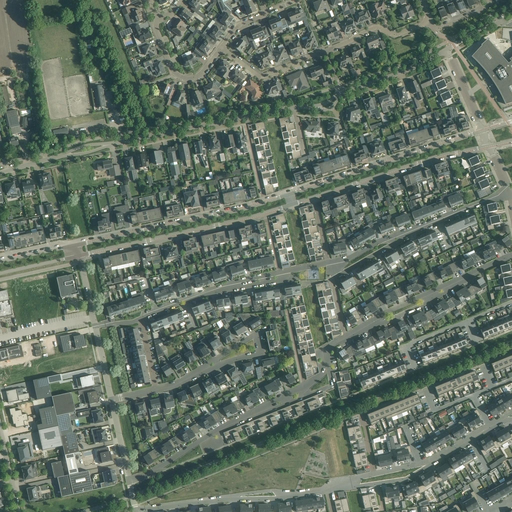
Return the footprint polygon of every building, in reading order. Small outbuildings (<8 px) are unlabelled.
[(192,0),(191,0),(189,4),(192,7),(191,9),(195,12),(198,11),(201,7),(199,5),(192,0)] [(218,0),(220,3),(219,3),(222,11),(223,10),(226,12),(228,10),(228,9),(227,7),(226,7),(225,5),(224,4),(222,0),(218,0)] [(340,6),(343,13),(349,10),(347,4),(343,6),(342,3),(340,0),(330,0),(333,6),(338,4),(338,5),(339,5),(339,6),(340,6)] [(447,5),(449,10),(450,15),(456,13),(454,8),(458,6),(456,2),(455,0),(452,0),(451,1),(452,3),(450,4),(447,5)] [(458,6),(460,11),(465,9),(463,4),(467,3),(466,0),(459,0),(456,2),(458,6)] [(330,10),(326,1),(323,3),(322,1),(320,2),(318,2),(313,4),(314,7),(315,10),(316,10),(317,12),(324,9),(325,12),(327,12),(330,10)] [(254,7),(252,2),(244,5),(246,10),(254,7)] [(371,10),(375,19),(382,16),(380,11),(386,9),(383,3),(378,5),(377,4),(374,5),(374,4),(368,6),(370,10),(371,10)] [(447,5),(446,3),(442,5),(442,7),(437,9),(441,19),(447,16),(445,12),(449,10),(447,5)] [(124,9),(122,10),(124,15),(128,14),(130,17),(133,24),(135,23),(136,26),(138,25),(141,24),(139,21),(143,19),(141,13),(140,14),(138,11),(132,13),(129,7),(124,9)] [(254,7),(246,10),(248,16),(256,12),(254,7)] [(413,13),(412,9),(407,7),(403,8),(401,13),(402,17),(407,19),(411,18),(413,13)] [(183,12),(180,16),(184,19),(188,22),(190,19),(192,20),(195,17),(185,9),(184,10),(182,11),(183,12)] [(226,13),(223,17),(230,23),(233,18),(230,15),(232,13),(229,10),(228,9),(228,10),(226,12),(226,13)] [(298,10),(293,12),(297,23),(303,21),(305,27),(306,27),(309,26),(304,13),(300,15),(298,10)] [(354,13),(351,14),(353,20),(356,19),(358,23),(362,21),(362,22),(364,22),(368,20),(365,11),(356,14),(355,15),(354,13)] [(195,12),(194,12),(195,12),(198,15),(196,18),(195,17),(201,22),(204,19),(198,15),(195,12)] [(295,24),(297,23),(293,12),(287,14),(289,19),(285,21),(288,27),(295,24)] [(230,23),(223,17),(220,15),(217,20),(215,18),(214,21),(215,22),(221,27),(223,24),(227,27),(230,23)] [(288,27),(285,21),(284,19),(280,21),(279,18),(274,20),(277,28),(279,27),(280,29),(282,30),(288,27)] [(352,19),(350,18),(348,19),(347,21),(347,22),(340,25),(342,28),(342,29),(343,29),(345,33),(352,30),(352,29),(355,28),(353,21),(352,19)] [(183,23),(179,20),(175,25),(174,26),(175,27),(172,31),(179,36),(181,33),(182,34),(186,30),(182,26),(184,24),(183,23)] [(278,30),(277,28),(274,20),(268,22),(270,27),(266,29),(269,36),(273,35),(272,33),(278,30)] [(215,22),(210,29),(213,31),(220,36),(223,32),(219,29),(221,27),(215,22)] [(329,29),(325,31),(329,40),(335,38),(336,38),(338,37),(339,37),(338,37),(338,36),(336,32),(340,30),(339,29),(338,26),(336,22),(330,25),(332,28),(329,29)] [(138,25),(136,26),(122,31),(124,37),(134,33),(136,38),(138,37),(140,41),(146,39),(150,37),(147,30),(141,33),(138,25)] [(255,28),(259,38),(264,36),(265,39),(269,37),(269,36),(266,29),(265,27),(261,29),(260,26),(255,28)] [(307,37),(302,39),(304,45),(306,49),(312,47),(312,48),(318,46),(312,32),(309,26),(306,27),(308,34),(306,35),(307,37)] [(204,33),(203,34),(205,36),(207,37),(211,40),(213,38),(216,41),(220,36),(213,31),(210,29),(208,27),(204,33)] [(250,31),(254,40),(259,38),(255,28),(250,31)] [(211,51),(214,46),(209,42),(211,40),(207,37),(205,36),(200,42),(211,51)] [(249,44),(246,36),(242,37),(243,38),(240,40),(240,39),(234,48),(242,54),(242,53),(240,52),(243,48),(245,45),(247,46),(249,44)] [(379,45),(375,36),(368,39),(366,42),(369,49),(379,45)] [(472,56),(473,58),(475,59),(476,61),(477,62),(478,63),(479,64),(481,66),(482,67),(485,70),(486,72),(489,75),(492,79),(495,84),(497,88),(499,92),(501,96),(503,99),(504,101),(506,105),(511,102),(511,56),(509,60),(511,62),(508,64),(501,56),(502,56),(487,39),(481,45),(481,46),(472,56)] [(147,46),(146,42),(141,44),(136,46),(140,54),(144,52),(145,55),(149,54),(150,57),(158,55),(154,47),(152,48),(151,46),(150,47),(150,45),(147,46)] [(207,55),(211,51),(200,42),(195,49),(195,50),(201,54),(202,51),(207,55)] [(302,51),(298,42),(292,44),(293,46),(289,47),(290,52),(292,56),(299,53),(299,52),(302,51)] [(358,47),(355,48),(350,50),(353,58),(357,57),(358,59),(360,58),(361,59),(366,57),(362,49),(359,50),(358,47)] [(272,51),(269,52),(270,55),(272,59),(273,60),(275,59),(277,63),(283,60),(283,59),(288,58),(286,53),(284,48),(279,50),(279,49),(274,51),(272,52),(272,51)] [(185,54),(182,56),(183,58),(182,58),(184,63),(184,64),(184,66),(185,66),(186,67),(192,64),(192,65),(195,64),(193,59),(196,55),(200,58),(202,55),(201,54),(195,50),(190,56),(186,58),(185,54)] [(272,59),(269,52),(256,58),(259,66),(260,65),(260,66),(261,68),(265,66),(265,68),(270,66),(268,61),(272,59)] [(346,60),(345,56),(342,57),(336,59),(340,69),(346,66),(348,69),(354,67),(350,58),(346,60)] [(143,64),(145,68),(150,66),(151,70),(153,72),(155,71),(157,76),(165,73),(164,70),(161,63),(160,62),(153,65),(151,61),(153,60),(152,60),(143,64)] [(224,61),(218,69),(222,72),(223,73),(221,75),(226,79),(231,72),(228,70),(230,67),(228,65),(228,64),(224,61)] [(324,74),(320,66),(313,69),(313,68),(309,70),(312,79),(320,75),(322,80),(325,79),(323,74),(324,74)] [(431,85),(434,84),(437,83),(435,79),(440,76),(439,74),(442,72),(440,68),(430,72),(429,73),(432,80),(429,81),(431,85)] [(239,72),(236,70),(230,78),(239,85),(244,77),(239,73),(239,72)] [(308,87),(302,73),(297,76),(298,77),(296,78),(295,76),(294,76),(294,75),(293,75),(287,78),(291,87),(296,84),(299,91),(308,87)] [(434,84),(431,85),(434,93),(436,97),(439,96),(442,94),(440,90),(445,88),(444,85),(447,84),(445,79),(437,83),(434,84)] [(258,87),(250,80),(245,87),(251,92),(253,96),(252,96),(252,97),(251,97),(251,98),(251,99),(252,100),(252,101),(253,101),(254,101),(255,101),(256,100),(257,99),(257,98),(257,97),(262,95),(258,87)] [(416,85),(415,81),(408,83),(411,92),(412,91),(413,94),(416,93),(419,101),(423,99),(417,84),(416,85)] [(281,90),(278,82),(272,84),(272,82),(264,85),(268,95),(273,93),(273,94),(274,95),(275,95),(276,95),(277,94),(277,93),(277,92),(281,90)] [(210,85),(203,88),(208,100),(212,98),(211,95),(214,94),(220,101),(225,96),(213,83),(210,86),(210,85)] [(5,100),(11,98),(8,85),(1,87),(5,100)] [(170,103),(172,99),(175,91),(172,90),(173,87),(167,85),(166,88),(163,87),(162,90),(161,90),(161,91),(160,94),(163,96),(164,94),(167,95),(167,96),(168,95),(169,96),(168,98),(169,98),(168,102),(170,103)] [(93,89),(91,89),(93,106),(96,105),(96,108),(105,106),(104,98),(104,95),(103,95),(102,86),(93,88),(93,89)] [(405,103),(412,101),(411,100),(408,92),(405,93),(403,88),(402,88),(398,89),(398,90),(397,90),(400,101),(403,99),(405,103)] [(185,94),(178,91),(176,98),(175,97),(173,101),(183,106),(184,113),(185,119),(190,118),(190,116),(190,113),(189,105),(184,105),(185,103),(182,103),(183,101),(183,100),(185,94)] [(191,94),(192,99),(191,99),(194,106),(199,105),(199,107),(207,104),(204,96),(200,97),(198,91),(195,92),(194,91),(191,92),(191,94)] [(442,94),(439,96),(442,103),(439,104),(441,108),(447,106),(452,104),(450,99),(449,97),(450,96),(452,95),(450,91),(442,94)] [(394,107),(390,95),(378,98),(379,100),(378,100),(379,104),(380,103),(383,114),(388,112),(386,107),(389,106),(390,108),(394,107)] [(372,104),(371,99),(363,101),(364,104),(364,105),(365,105),(367,112),(371,110),(372,115),(375,114),(377,118),(380,117),(376,102),(372,104)] [(360,114),(358,106),(347,110),(346,121),(353,122),(354,116),(360,114)] [(6,114),(5,114),(7,126),(9,126),(9,128),(11,128),(13,138),(9,139),(10,146),(18,144),(17,138),(16,134),(21,133),(16,110),(6,112),(6,114)] [(457,111),(453,112),(455,118),(457,124),(458,125),(459,125),(460,125),(461,125),(462,130),(469,128),(468,127),(467,122),(466,123),(466,122),(469,121),(467,115),(465,116),(464,115),(459,117),(458,115),(457,111)] [(287,117),(279,119),(279,120),(280,123),(280,126),(286,125),(287,132),(282,133),(295,130),(294,123),(293,123),(294,123),(289,124),(287,117)] [(451,118),(446,120),(446,121),(450,134),(450,132),(456,130),(454,125),(453,125),(452,121),(451,118)] [(444,136),(450,134),(446,121),(440,123),(441,127),(442,126),(443,130),(443,131),(444,136)] [(255,124),(257,131),(252,132),(253,139),(267,136),(261,137),(260,130),(265,129),(264,122),(255,124)] [(319,123),(305,122),(304,131),(311,131),(311,133),(315,133),(315,131),(319,131),(319,123)] [(338,140),(344,139),(346,138),(344,130),(339,132),(338,132),(338,124),(337,124),(337,123),(333,122),(333,124),(331,123),(331,124),(328,124),(328,130),(330,130),(330,135),(333,136),(334,136),(333,139),(338,140)] [(370,126),(372,131),(383,127),(382,122),(370,126)] [(435,125),(430,127),(433,137),(439,135),(435,125)] [(427,140),(433,139),(433,137),(431,132),(429,127),(430,128),(424,130),(426,135),(427,140)] [(68,134),(67,128),(53,131),(54,137),(68,134)] [(295,130),(282,133),(283,137),(283,140),(289,139),(290,145),(285,147),(298,144),(297,137),(292,138),(290,131),(295,130)] [(422,142),(427,140),(426,135),(424,130),(418,132),(420,137),(422,142)] [(400,136),(395,138),(399,150),(406,148),(404,143),(403,144),(402,140),(406,139),(403,131),(399,133),(400,136)] [(413,134),(416,144),(422,142),(420,137),(418,132),(413,134)] [(241,134),(239,134),(239,133),(237,134),(237,135),(236,135),(237,139),(237,140),(238,145),(239,149),(243,149),(244,154),(249,153),(245,137),(242,138),(241,134)] [(410,146),(416,144),(413,134),(407,136),(409,141),(408,141),(410,146)] [(230,136),(230,135),(226,136),(226,137),(224,137),(227,149),(232,148),(233,154),(237,153),(236,147),(234,147),(232,136),(230,136)] [(363,137),(366,145),(370,144),(370,145),(373,154),(377,153),(377,154),(380,152),(384,151),(381,142),(374,144),(371,135),(364,137),(363,136),(363,137)] [(208,146),(209,151),(211,150),(215,150),(216,152),(220,151),(219,147),(220,147),(218,142),(216,142),(215,137),(214,137),(213,136),(210,137),(210,138),(208,138),(210,146),(208,146)] [(267,136),(253,139),(254,139),(258,138),(260,144),(255,146),(255,145),(255,146),(256,153),(270,150),(270,149),(264,151),(263,144),(269,143),(268,140),(267,137),(267,136)] [(394,152),(399,150),(395,138),(390,140),(391,143),(388,144),(390,151),(393,150),(394,152)] [(202,149),(202,142),(196,143),(194,143),(196,155),(200,155),(205,168),(208,167),(204,149),(202,149)] [(187,149),(186,144),(183,145),(178,146),(179,152),(180,155),(182,161),(186,160),(187,163),(190,163),(190,167),(190,161),(190,155),(189,150),(189,149),(187,149)] [(298,144),(285,147),(286,151),(286,154),(292,153),(293,159),(301,158),(300,150),(295,152),(293,145),(298,144)] [(177,162),(174,147),(167,149),(170,163),(171,163),(172,166),(170,166),(172,176),(180,175),(178,165),(177,165),(177,162)] [(270,150),(256,153),(257,153),(262,152),(263,158),(258,159),(259,166),(273,163),(267,164),(266,158),(272,157),(271,154),(270,150)] [(344,167),(344,168),(351,165),(349,159),(348,159),(347,155),(345,150),(343,151),(344,153),(340,154),(341,157),(343,162),(344,167)] [(356,165),(362,163),(358,150),(351,152),(353,156),(353,155),(355,159),(354,160),(356,165)] [(358,150),(362,163),(361,161),(367,159),(365,154),(363,150),(358,152),(358,150)] [(154,152),(154,154),(150,154),(152,164),(156,163),(156,165),(163,164),(160,151),(154,152)] [(144,154),(136,156),(138,164),(137,164),(138,169),(149,167),(148,162),(145,162),(144,154)] [(467,169),(469,173),(475,170),(473,166),(478,164),(477,161),(481,160),(479,155),(468,160),(467,160),(470,168),(467,169)] [(335,159),(339,169),(344,168),(344,167),(343,162),(341,157),(335,159)] [(125,159),(126,166),(125,167),(126,172),(127,172),(132,171),(134,181),(138,180),(136,169),(134,170),(132,158),(125,159)] [(330,161),(333,171),(339,169),(335,159),(330,161)] [(321,174),(322,175),(327,173),(324,163),(323,160),(317,162),(318,164),(321,174)] [(112,167),(111,161),(103,163),(97,164),(98,171),(105,170),(104,169),(109,168),(112,177),(120,175),(119,165),(114,166),(114,167),(112,167)] [(324,163),(327,173),(333,171),(330,161),(324,163)] [(446,162),(440,164),(444,176),(450,174),(449,171),(448,172),(447,168),(448,167),(446,162)] [(273,163),(259,166),(260,167),(260,166),(265,165),(266,172),(261,173),(262,180),(276,177),(270,178),(269,172),(275,170),(274,167),(273,163)] [(315,176),(321,174),(318,164),(312,166),(315,176)] [(438,178),(444,176),(440,164),(434,166),(436,171),(437,171),(438,175),(437,176),(438,178)] [(301,169),(305,181),(311,179),(309,174),(307,170),(308,170),(307,167),(301,169)] [(475,170),(469,173),(472,172),(475,179),(473,180),(474,184),(477,183),(480,182),(478,178),(483,176),(482,173),(486,172),(484,167),(475,170)] [(299,183),(305,181),(301,169),(296,171),(295,170),(292,171),(293,175),(296,182),(299,181),(299,183)] [(422,182),(427,181),(423,170),(418,172),(420,177),(422,182)] [(427,181),(428,184),(433,182),(429,170),(424,171),(424,170),(423,170),(427,181)] [(415,179),(417,184),(422,182),(420,177),(418,172),(413,174),(415,179)] [(39,176),(42,187),(52,185),(49,173),(45,174),(44,174),(42,174),(42,175),(39,176)] [(413,174),(408,175),(408,176),(409,179),(410,183),(411,186),(417,184),(415,179),(413,174)] [(404,182),(406,188),(411,186),(410,183),(409,179),(408,176),(408,175),(402,177),(404,182)] [(276,177),(262,180),(263,180),(268,179),(269,186),(264,187),(266,196),(274,193),(272,185),(278,184),(277,181),(276,177)] [(391,180),(390,180),(395,193),(401,191),(405,189),(403,184),(398,186),(397,184),(398,183),(397,178),(391,180)] [(489,178),(480,182),(477,183),(480,189),(476,191),(479,199),(487,195),(484,189),(488,187),(487,184),(491,183),(489,178)] [(28,181),(28,182),(22,183),(24,192),(28,191),(28,192),(32,192),(32,190),(35,190),(33,180),(28,181)] [(388,195),(395,193),(390,180),(384,182),(386,187),(387,187),(388,191),(387,191),(388,195)] [(5,185),(7,197),(16,195),(17,198),(21,197),(19,188),(16,189),(14,183),(5,185)] [(200,190),(199,187),(198,184),(190,186),(192,193),(184,194),(186,203),(191,202),(192,208),(199,206),(196,191),(200,190)] [(380,193),(379,189),(377,189),(377,188),(373,189),(373,190),(372,191),(373,193),(371,194),(373,199),(374,202),(376,202),(382,200),(381,198),(383,198),(381,192),(380,193)] [(357,191),(361,205),(361,204),(366,203),(367,208),(372,206),(371,203),(368,196),(364,197),(364,195),(365,195),(363,189),(357,191)] [(207,209),(213,207),(211,197),(210,195),(205,196),(204,191),(200,192),(202,200),(205,199),(206,199),(207,203),(206,203),(207,209)] [(227,191),(222,192),(222,195),(223,199),(224,205),(230,204),(228,193),(227,191)] [(355,207),(361,205),(357,191),(357,193),(351,195),(353,200),(354,200),(355,204),(354,204),(355,207)] [(458,191),(452,193),(453,196),(457,205),(460,204),(460,205),(462,204),(462,203),(460,197),(463,196),(462,193),(459,194),(458,191)] [(219,193),(210,195),(211,197),(213,207),(219,206),(218,201),(217,201),(217,199),(220,198),(219,193)] [(446,194),(443,196),(446,204),(449,202),(451,208),(457,206),(457,205),(453,196),(452,193),(447,196),(446,194)] [(339,197),(343,210),(349,208),(348,204),(347,205),(346,201),(347,200),(345,195),(339,197)] [(442,211),(445,210),(443,205),(446,204),(443,196),(440,197),(441,199),(436,201),(437,204),(440,212),(441,212),(442,212),(442,211)] [(333,209),(333,210),(335,217),(338,216),(337,212),(343,210),(339,197),(333,199),(335,204),(337,208),(333,209)] [(335,217),(333,210),(329,211),(328,207),(329,206),(327,201),(321,203),(323,208),(322,208),(323,213),(324,213),(325,216),(331,214),(332,218),(335,217)] [(53,213),(51,203),(45,205),(42,206),(44,215),(45,215),(53,213)] [(171,204),(173,217),(179,215),(179,213),(182,213),(180,205),(177,205),(177,203),(171,204)] [(484,214),(485,218),(491,217),(490,213),(496,211),(495,209),(499,208),(498,203),(487,205),(486,206),(487,213),(484,214)] [(173,217),(171,204),(164,205),(165,208),(166,208),(167,212),(166,213),(167,218),(173,217)] [(432,205),(435,214),(438,213),(440,212),(437,204),(432,205)] [(138,224),(139,224),(137,219),(136,213),(135,210),(130,211),(128,205),(125,206),(126,210),(126,212),(127,215),(130,214),(132,224),(138,223),(138,224)] [(432,205),(427,207),(430,216),(435,214),(432,205)] [(125,206),(115,208),(115,210),(113,210),(114,215),(116,215),(118,224),(125,223),(123,217),(127,216),(125,206)] [(301,222),(315,219),(313,212),(308,214),(306,206),(298,209),(300,216),(306,214),(307,221),(301,222)] [(427,207),(422,209),(425,218),(430,216),(427,207)] [(142,212),(143,217),(144,223),(150,222),(149,216),(148,211),(147,208),(141,209),(142,212)] [(160,208),(154,210),(155,215),(156,220),(162,219),(161,214),(160,208)] [(422,209),(417,211),(420,220),(425,218),(422,209)] [(148,211),(149,216),(150,222),(156,220),(155,215),(154,210),(148,211)] [(415,212),(411,213),(415,222),(420,220),(417,211),(415,212)] [(137,219),(139,224),(144,223),(143,217),(142,212),(136,213),(137,219)] [(400,214),(404,226),(410,224),(407,217),(410,216),(409,213),(406,214),(406,212),(400,214)] [(110,213),(101,215),(102,217),(103,220),(102,220),(105,231),(105,230),(111,228),(110,223),(109,223),(108,221),(112,221),(110,213)] [(274,231),(287,228),(281,229),(280,223),(286,222),(284,214),(276,216),(277,223),(272,224),(274,231)] [(401,227),(404,226),(400,214),(400,217),(395,219),(392,220),(393,223),(396,222),(398,228),(399,228),(401,227)] [(467,216),(471,225),(472,228),(477,225),(476,223),(472,214),(469,215),(467,216)] [(383,221),(387,232),(390,231),(391,232),(392,231),(393,230),(391,226),(394,225),(393,223),(392,220),(390,215),(387,216),(388,219),(383,221)] [(491,217),(485,218),(488,218),(490,225),(487,226),(488,231),(494,229),(493,225),(499,224),(498,221),(502,220),(500,215),(491,217)] [(465,228),(471,225),(467,216),(466,217),(466,216),(464,217),(461,219),(466,230),(465,228)] [(102,217),(92,219),(93,225),(98,224),(99,227),(98,227),(99,233),(105,231),(102,220),(103,220),(102,217)] [(315,220),(315,219),(301,222),(302,226),(303,229),(309,228),(310,235),(304,236),(318,233),(316,226),(311,227),(310,221),(314,220),(315,220)] [(461,219),(456,221),(461,232),(466,230),(461,219)] [(376,222),(372,224),(375,229),(379,228),(381,235),(387,233),(383,221),(377,223),(376,222)] [(455,235),(461,232),(456,221),(450,224),(455,235)] [(60,224),(54,226),(57,239),(63,237),(62,232),(61,232),(61,231),(65,230),(63,222),(60,222),(60,224)] [(369,225),(363,228),(364,229),(370,240),(375,237),(372,231),(375,229),(372,224),(372,222),(368,224),(369,225)] [(259,231),(255,232),(256,239),(257,240),(260,239),(260,238),(266,237),(265,234),(266,234),(265,228),(264,229),(263,224),(257,225),(258,230),(259,230),(259,231)] [(450,224),(444,226),(448,235),(449,237),(455,235),(450,224)] [(48,225),(44,226),(46,234),(50,233),(50,234),(49,235),(50,239),(51,240),(53,239),(57,239),(54,226),(48,227),(48,225)] [(244,227),(247,242),(248,241),(247,240),(253,239),(253,235),(252,235),(251,231),(252,231),(250,226),(244,227)] [(241,243),(247,242),(244,227),(244,229),(238,230),(239,235),(240,235),(241,239),(240,240),(241,243)] [(37,232),(40,243),(46,241),(45,235),(44,235),(43,231),(43,228),(37,229),(37,232)] [(287,228),(274,231),(279,230),(280,236),(275,237),(276,244),(290,241),(290,240),(284,242),(283,236),(289,235),(288,232),(287,228)] [(364,229),(359,232),(365,243),(370,240),(364,229)] [(434,231),(428,233),(432,242),(438,240),(434,231)] [(19,232),(13,233),(14,236),(16,247),(16,248),(22,247),(19,233),(19,232)] [(25,232),(19,233),(22,247),(28,245),(26,235),(25,232)] [(40,243),(37,232),(31,233),(34,244),(40,243)] [(359,232),(353,235),(360,246),(362,245),(365,243),(359,232)] [(34,244),(31,233),(26,235),(28,245),(34,244)] [(318,233),(304,236),(305,240),(306,243),(312,242),(313,248),(321,247),(319,240),(314,241),(313,234),(318,233)] [(423,235),(423,236),(427,244),(432,242),(428,233),(425,234),(423,235)] [(359,246),(360,246),(353,234),(347,237),(348,238),(346,239),(348,245),(351,244),(354,249),(357,247),(358,248),(359,247),(359,246)] [(202,243),(203,247),(209,246),(208,241),(207,236),(207,235),(201,237),(202,243)] [(418,241),(415,242),(417,246),(418,248),(419,250),(420,250),(422,249),(428,247),(427,244),(423,236),(422,236),(422,235),(420,236),(420,237),(417,238),(418,241)] [(16,247),(14,236),(8,238),(10,248),(16,247)] [(496,243),(500,252),(503,249),(503,248),(505,246),(507,248),(511,245),(506,237),(502,240),(501,239),(496,243)] [(198,249),(202,248),(200,242),(196,243),(195,238),(189,239),(189,241),(190,245),(191,251),(192,252),(198,251),(198,249)] [(189,241),(183,242),(184,248),(185,247),(186,252),(185,252),(186,255),(192,254),(189,239),(189,241)] [(346,239),(338,241),(338,245),(340,254),(346,253),(345,246),(348,245),(346,239)] [(290,241),(276,244),(277,244),(282,243),(283,249),(278,250),(279,256),(293,253),(287,254),(286,249),(292,248),(291,245),(290,241)] [(411,241),(406,244),(412,255),(420,251),(420,250),(419,250),(418,248),(417,246),(415,242),(412,244),(411,241)] [(495,241),(489,244),(491,247),(486,250),(490,258),(495,255),(494,253),(496,252),(497,253),(500,252),(496,243),(495,241)] [(337,255),(340,254),(338,245),(332,246),(332,243),(328,243),(330,249),(333,249),(334,256),(335,255),(335,256),(337,255)] [(404,253),(401,255),(404,260),(412,255),(406,244),(403,246),(402,246),(401,246),(401,247),(400,247),(404,253)] [(155,247),(149,248),(152,261),(158,260),(157,257),(160,256),(159,248),(156,249),(155,247)] [(179,260),(180,269),(185,268),(184,265),(182,257),(178,258),(178,256),(176,248),(173,249),(172,247),(167,249),(168,250),(164,251),(166,258),(174,256),(175,261),(179,260)] [(313,248),(307,249),(308,254),(309,257),(315,255),(316,262),(324,260),(322,253),(317,254),(316,248),(321,247),(313,248)] [(478,252),(475,253),(479,261),(482,260),(481,259),(484,258),(485,260),(490,258),(486,250),(485,247),(477,250),(478,252)] [(145,255),(141,256),(142,259),(142,261),(143,265),(146,264),(146,262),(152,261),(149,248),(143,249),(144,255),(145,255)] [(133,257),(134,263),(140,261),(139,257),(140,257),(138,250),(132,252),(133,257)] [(401,255),(398,256),(395,250),(390,253),(394,262),(400,259),(401,262),(404,260),(401,255)] [(127,259),(128,264),(134,263),(133,257),(132,252),(126,253),(127,259)] [(122,263),(123,265),(128,264),(127,259),(126,253),(120,254),(120,255),(121,257),(121,260),(122,263)] [(293,253),(279,256),(279,257),(280,257),(284,255),(286,262),(281,263),(282,269),(290,268),(290,267),(289,262),(294,260),(294,257),(293,253)] [(386,260),(383,261),(388,269),(396,264),(394,262),(390,253),(387,255),(386,255),(385,256),(384,256),(386,260)] [(468,253),(463,255),(465,259),(469,268),(474,265),(473,263),(475,262),(475,263),(479,261),(475,253),(469,256),(468,253)] [(116,264),(117,267),(123,265),(122,263),(121,260),(121,257),(120,255),(120,254),(114,256),(115,259),(116,261),(116,264)] [(271,255),(265,256),(266,259),(267,268),(268,268),(268,269),(270,268),(274,267),(271,255)] [(110,263),(111,268),(117,267),(116,264),(116,261),(115,259),(114,256),(109,257),(109,258),(110,263)] [(109,258),(103,260),(105,270),(103,270),(104,273),(112,272),(111,268),(110,263),(109,258)] [(460,260),(454,263),(457,271),(461,270),(460,268),(462,267),(463,270),(469,268),(465,259),(460,261),(460,260)] [(244,260),(234,263),(235,266),(238,275),(242,274),(242,275),(244,274),(243,274),(244,273),(242,267),(245,266),(244,260)] [(372,263),(378,274),(385,270),(383,265),(381,266),(377,260),(372,263)] [(248,262),(245,263),(245,266),(248,265),(250,272),(256,271),(254,261),(248,262)] [(378,274),(372,263),(367,266),(373,277),(378,274)] [(448,267),(444,269),(447,277),(453,275),(452,273),(454,272),(454,273),(457,271),(454,263),(448,266),(448,267)] [(502,279),(505,278),(504,274),(509,272),(509,270),(511,268),(511,267),(511,264),(500,266),(499,266),(501,274),(498,275),(499,279),(502,279)] [(238,275),(235,266),(227,269),(227,272),(230,271),(232,277),(238,275)] [(362,269),(366,278),(371,275),(373,277),(367,266),(364,268),(362,269)] [(223,267),(217,269),(218,272),(221,281),(227,279),(225,272),(227,272),(227,269),(226,267),(223,267)] [(358,275),(355,277),(357,280),(358,282),(359,282),(360,285),(362,283),(361,281),(366,278),(362,269),(361,270),(361,269),(359,270),(359,271),(356,272),(358,275)] [(438,270),(432,273),(436,281),(439,279),(441,278),(442,280),(447,277),(444,269),(439,271),(438,270)] [(209,275),(206,275),(205,272),(199,274),(200,277),(203,287),(207,286),(208,285),(209,285),(207,278),(210,277),(209,275)] [(212,274),(209,275),(210,277),(213,276),(215,283),(216,283),(218,283),(217,282),(221,281),(218,272),(212,274)] [(433,282),(436,281),(432,273),(426,276),(427,277),(422,279),(426,287),(431,285),(430,283),(433,282)] [(78,294),(74,274),(56,278),(61,298),(68,296),(68,294),(72,293),(73,295),(78,294)] [(351,275),(346,278),(352,289),(351,287),(356,284),(358,282),(357,280),(355,277),(353,278),(351,275)] [(511,276),(505,278),(502,279),(503,286),(500,287),(501,291),(504,291),(508,290),(507,286),(511,284),(511,282),(511,281),(511,276)] [(183,283),(186,292),(189,291),(189,292),(191,291),(192,290),(189,284),(192,283),(191,280),(190,277),(182,280),(183,283)] [(200,277),(194,279),(191,280),(192,283),(195,282),(197,289),(203,287),(200,277)] [(340,289),(343,294),(352,289),(346,278),(343,280),(342,280),(341,281),(340,282),(343,287),(340,289)] [(475,284),(472,286),(476,293),(482,290),(482,289),(486,286),(481,278),(476,281),(478,283),(475,285),(475,284)] [(410,284),(414,293),(419,291),(418,288),(420,287),(420,288),(424,287),(420,279),(414,281),(414,282),(410,284)] [(13,288),(16,302),(20,322),(59,314),(52,280),(13,288)] [(170,284),(164,286),(168,298),(169,298),(171,298),(170,297),(174,296),(172,289),(175,289),(174,286),(172,280),(169,281),(170,284)] [(177,285),(174,286),(175,289),(178,288),(180,294),(186,292),(183,283),(177,285)] [(318,299),(332,296),(330,289),(325,290),(324,283),(315,285),(317,292),(322,291),(324,297),(318,299)] [(292,295),(295,295),(295,297),(302,296),(301,291),(300,284),(290,286),(292,295)] [(414,293),(410,284),(405,287),(405,286),(399,288),(402,296),(406,295),(405,294),(408,293),(408,295),(414,293)] [(164,285),(158,287),(159,290),(162,300),(166,299),(168,299),(167,298),(168,298),(164,286),(164,285)] [(282,294),(283,300),(287,299),(293,298),(292,295),(290,286),(284,287),(285,294),(282,294)] [(465,288),(461,291),(465,299),(470,296),(470,297),(476,293),(472,286),(469,288),(467,290),(465,288)] [(158,287),(153,289),(153,292),(156,302),(162,300),(159,290),(158,287)] [(273,289),(272,289),(274,299),(280,298),(280,301),(283,300),(282,294),(279,295),(278,288),(275,288),(273,288),(273,289)] [(402,296),(399,288),(393,291),(393,292),(389,294),(392,303),(398,300),(397,298),(399,297),(399,298),(402,296)] [(506,298),(500,300),(501,304),(511,300),(510,298),(511,297),(511,289),(508,290),(504,291),(506,298)] [(7,291),(0,292),(0,328),(0,326),(0,318),(13,315),(7,291)] [(262,303),(260,291),(254,292),(255,298),(252,298),(253,306),(257,305),(256,302),(262,301),(262,303)] [(453,297),(451,298),(455,306),(456,307),(462,304),(460,302),(465,299),(460,291),(456,294),(457,296),(454,298),(453,297)] [(146,305),(142,293),(137,294),(138,298),(141,307),(143,307),(143,306),(146,305)] [(243,294),(240,294),(242,304),(248,303),(251,302),(250,300),(250,297),(247,297),(246,293),(245,293),(243,293),(243,294)] [(135,308),(139,307),(139,308),(140,307),(141,307),(140,305),(138,298),(137,294),(131,296),(133,300),(134,303),(135,306),(135,307),(135,308)] [(235,299),(232,300),(232,303),(233,306),(235,305),(242,304),(240,294),(234,295),(235,299)] [(383,295),(377,298),(381,306),(384,305),(384,304),(386,303),(387,305),(392,303),(389,294),(384,296),(383,295)] [(225,297),(222,297),(223,307),(230,306),(233,306),(232,303),(232,300),(229,300),(228,296),(227,297),(227,296),(225,296),(225,297)] [(332,296),(318,299),(319,303),(320,306),(325,305),(327,311),(321,312),(335,309),(333,302),(328,303),(327,297),(331,296),(332,296)] [(217,303),(213,304),(215,310),(216,312),(218,312),(218,308),(223,307),(222,297),(216,299),(217,303)] [(371,303),(367,306),(371,314),(376,311),(375,309),(377,307),(378,308),(381,306),(377,298),(371,302),(371,303)] [(444,301),(439,303),(444,311),(446,314),(450,312),(449,310),(455,306),(451,298),(448,300),(448,301),(445,303),(444,301)] [(203,302),(202,302),(207,314),(213,311),(215,310),(213,304),(210,304),(208,300),(205,301),(203,302)] [(112,307),(115,315),(120,313),(117,305),(117,302),(111,304),(112,307)] [(200,303),(197,304),(201,316),(201,313),(206,311),(207,314),(202,302),(200,303)] [(429,311),(433,319),(434,322),(437,320),(436,318),(440,315),(439,314),(444,311),(439,303),(434,306),(436,308),(433,310),(432,309),(429,311)] [(201,316),(197,304),(191,307),(195,318),(201,316)] [(294,322),(307,319),(302,321),(300,314),(306,313),(304,306),(296,308),(297,314),(293,315),(292,315),(294,322)] [(371,314),(367,306),(362,308),(362,307),(356,310),(361,318),(364,316),(363,316),(365,314),(367,316),(371,314)] [(115,315),(112,307),(107,308),(110,317),(115,315)] [(335,309),(321,312),(328,318),(330,325),(324,326),(329,325),(338,323),(336,316),(331,317),(330,311),(334,310),(335,310),(335,309)] [(358,320),(361,318),(356,310),(350,314),(351,315),(346,317),(351,325),(356,322),(355,320),(357,319),(358,320)] [(175,313),(179,323),(185,321),(181,311),(175,313)] [(423,312),(417,315),(421,323),(426,321),(426,322),(433,319),(429,311),(426,313),(426,314),(424,315),(423,312)] [(179,323),(175,313),(170,315),(174,325),(179,323)] [(241,318),(245,326),(249,324),(252,329),(261,324),(260,322),(261,321),(260,319),(259,319),(258,317),(253,321),(248,314),(239,315),(241,318)] [(170,315),(165,317),(168,325),(173,323),(174,325),(170,315)] [(417,325),(421,323),(417,315),(412,317),(413,319),(411,320),(411,319),(407,321),(411,329),(417,326),(417,325)] [(160,318),(163,327),(168,325),(165,317),(160,318)] [(160,318),(157,320),(157,319),(155,320),(158,329),(163,327),(160,318)] [(231,329),(225,319),(220,321),(222,320),(224,324),(222,325),(227,332),(221,335),(226,344),(234,339),(229,331),(231,329)] [(307,319),(294,322),(294,323),(299,322),(300,328),(296,329),(295,329),(297,336),(306,334),(310,333),(305,334),(303,328),(309,327),(308,324),(307,319)] [(158,329),(155,320),(155,321),(155,320),(153,321),(150,322),(154,333),(159,331),(158,329)] [(505,320),(500,322),(504,331),(509,329),(505,320)] [(395,331),(396,336),(403,333),(402,332),(407,330),(403,321),(398,324),(399,326),(396,327),(396,326),(393,327),(395,331)] [(500,322),(495,324),(499,333),(504,331),(500,322)] [(246,331),(241,323),(233,328),(238,336),(246,331)] [(329,325),(324,326),(325,330),(326,333),(331,332),(333,340),(340,336),(339,330),(334,331),(333,324),(337,323),(338,323),(329,325)] [(495,324),(490,326),(494,335),(499,333),(495,324)] [(490,326),(485,328),(489,337),(494,335),(490,326)] [(390,329),(387,330),(390,337),(392,341),(398,339),(396,336),(395,331),(393,327),(390,329)] [(483,339),(489,337),(485,328),(480,330),(483,339)] [(382,331),(385,339),(390,337),(387,330),(387,329),(382,331)] [(269,332),(265,332),(269,351),(273,350),(273,348),(274,347),(274,348),(278,347),(277,341),(279,341),(277,330),(270,331),(270,332),(269,332)] [(375,336),(372,337),(375,345),(381,342),(381,341),(385,339),(382,331),(376,333),(377,335),(375,336)] [(416,339),(412,331),(407,333),(411,341),(416,339)] [(214,338),(208,341),(214,351),(222,346),(219,341),(220,341),(219,339),(220,338),(216,332),(213,333),(214,338)] [(306,334),(297,336),(302,335),(303,342),(299,343),(298,343),(300,350),(313,347),(311,347),(308,348),(306,341),(312,340),(311,337),(310,333),(306,334)] [(72,334),(60,337),(63,353),(82,349),(82,347),(86,346),(84,335),(73,337),(72,338),(72,337),(72,334)] [(464,336),(459,339),(463,347),(468,345),(464,336)] [(365,338),(360,340),(364,349),(369,347),(369,348),(375,345),(372,337),(368,338),(369,339),(366,340),(365,338)] [(195,346),(193,347),(194,349),(197,353),(198,352),(202,358),(210,353),(205,346),(208,344),(204,338),(200,341),(203,346),(198,349),(195,346)] [(463,347),(459,339),(454,341),(458,349),(463,347)] [(354,355),(355,357),(361,355),(359,351),(364,349),(360,340),(355,343),(356,345),(354,346),(353,345),(350,346),(354,355)] [(194,349),(189,341),(184,344),(189,352),(184,355),(189,364),(197,359),(192,350),(194,349)] [(454,341),(449,343),(453,351),(458,349),(454,341)] [(449,343),(444,345),(448,353),(453,351),(449,343)] [(21,345),(0,350),(0,361),(9,360),(24,357),(21,345)] [(132,352),(130,353),(143,350),(142,345),(131,347),(132,352)] [(163,352),(160,347),(159,345),(155,346),(158,358),(165,355),(163,352)] [(439,347),(443,355),(448,353),(444,345),(439,347)] [(354,355),(350,346),(347,349),(347,350),(345,352),(343,350),(338,353),(342,358),(341,359),(343,361),(344,360),(344,361),(348,358),(349,359),(354,355)] [(313,347),(300,350),(305,349),(306,355),(302,356),(301,356),(303,363),(312,362),(316,360),(311,361),(309,355),(315,354),(314,351),(314,350),(313,347)] [(438,357),(443,355),(439,347),(434,349),(438,357)] [(434,349),(429,351),(433,359),(438,357),(434,349)] [(144,356),(143,350),(130,353),(131,358),(143,356),(144,356)] [(433,359),(429,351),(424,353),(428,362),(433,359)] [(428,362),(424,353),(419,355),(422,364),(428,362)] [(181,358),(173,364),(177,371),(186,366),(181,358)] [(260,368),(261,375),(265,375),(263,367),(266,367),(267,369),(271,368),(270,366),(275,365),(273,358),(261,361),(262,366),(260,367),(260,368)] [(507,358),(502,360),(506,370),(511,368),(507,358)] [(312,362),(303,363),(303,364),(308,363),(309,369),(305,370),(304,370),(306,380),(314,376),(312,369),(318,367),(316,361),(316,360),(312,362)] [(502,360),(497,362),(501,371),(505,369),(506,370),(502,360)] [(398,363),(402,372),(407,370),(403,361),(398,363)] [(173,373),(166,362),(163,363),(164,366),(161,368),(167,377),(173,373)] [(253,363),(253,362),(242,365),(243,365),(244,372),(244,373),(255,370),(253,363)] [(497,362),(492,364),(495,373),(501,371),(497,362)] [(398,363),(393,365),(397,374),(402,372),(398,363)] [(392,376),(388,367),(387,365),(382,367),(383,369),(387,378),(392,376)] [(397,374),(393,365),(388,367),(392,376),(397,374)] [(235,367),(227,371),(232,381),(233,380),(235,383),(240,380),(243,386),(248,383),(241,371),(238,372),(235,367)] [(382,380),(387,378),(383,369),(378,371),(382,380)] [(334,373),(335,373),(339,372),(342,381),(337,383),(337,382),(337,387),(338,390),(341,390),(341,391),(339,392),(340,398),(348,395),(346,389),(345,382),(349,381),(348,374),(347,374),(346,370),(334,373)] [(382,380),(378,371),(373,373),(377,382),(382,380)] [(475,371),(470,373),(474,384),(479,382),(475,371)] [(226,379),(222,373),(214,377),(220,387),(226,383),(228,387),(232,384),(229,378),(226,379)] [(373,373),(368,375),(372,384),(377,382),(373,373)] [(470,373),(465,375),(469,385),(468,384),(473,382),(474,384),(470,373)] [(61,374),(48,377),(49,384),(63,381),(61,374)] [(279,378),(283,386),(287,385),(286,384),(288,383),(290,385),(295,382),(290,374),(286,376),(285,375),(279,378)] [(77,379),(76,380),(77,383),(81,382),(82,387),(82,388),(93,385),(94,385),(93,382),(93,381),(94,381),(93,378),(92,378),(92,377),(92,376),(93,376),(93,375),(88,376),(88,377),(87,377),(84,377),(84,378),(77,379)] [(368,375),(363,378),(367,386),(372,384),(368,375)] [(465,375),(460,377),(464,388),(464,387),(469,385),(465,375)] [(37,400),(52,397),(49,384),(48,377),(33,381),(37,400)] [(136,379),(137,385),(149,382),(148,377),(136,379)] [(460,377),(455,379),(459,390),(464,388),(460,377)] [(283,386),(279,378),(273,381),(274,382),(270,385),(274,393),(279,390),(278,388),(280,387),(280,388),(283,386)] [(367,386),(363,378),(358,380),(361,388),(367,386)] [(202,383),(207,393),(211,391),(213,395),(220,391),(216,383),(213,385),(210,379),(202,383)] [(455,379),(450,381),(454,392),(459,390),(455,379)] [(450,381),(445,383),(448,392),(453,390),(454,392),(450,381)] [(445,383),(440,385),(444,396),(443,394),(448,392),(445,383)] [(198,385),(198,384),(189,388),(189,389),(190,388),(192,394),(190,395),(194,403),(196,401),(196,398),(203,395),(198,385)] [(264,386),(259,389),(261,393),(263,397),(266,395),(265,395),(268,394),(269,396),(274,393),(270,385),(265,387),(264,386)] [(440,385),(434,387),(439,398),(444,396),(440,385)] [(90,405),(99,402),(98,402),(98,400),(98,399),(96,392),(97,392),(97,391),(95,392),(94,388),(95,388),(95,387),(78,391),(79,395),(83,395),(84,401),(89,400),(90,405)] [(17,389),(6,392),(6,393),(7,392),(8,397),(7,397),(8,399),(7,399),(8,402),(9,403),(30,399),(28,393),(23,394),(22,388),(17,389)] [(254,393),(249,396),(253,404),(258,401),(257,398),(259,397),(258,395),(261,393),(259,389),(258,388),(253,391),(254,393)] [(191,405),(195,404),(190,395),(187,396),(184,391),(177,394),(180,401),(181,403),(191,405)] [(310,398),(314,408),(315,409),(318,408),(319,407),(319,406),(321,405),(319,399),(324,397),(323,392),(322,393),(317,395),(312,397),(313,398),(311,399),(310,398)] [(56,416),(76,412),(71,393),(52,397),(54,406),(56,415),(56,416)] [(417,394),(412,396),(416,406),(421,404),(417,394)] [(243,395),(237,398),(238,400),(240,404),(242,408),(245,406),(247,405),(248,406),(253,404),(249,396),(245,398),(243,395)] [(506,396),(502,399),(508,409),(508,408),(510,407),(511,406),(511,405),(506,395),(506,396)] [(171,409),(175,408),(172,396),(163,398),(165,404),(162,404),(164,414),(167,414),(168,413),(170,413),(170,412),(171,411),(171,409)] [(412,396),(407,399),(411,409),(412,409),(411,408),(416,406),(412,396)] [(302,414),(299,407),(305,405),(307,411),(310,410),(310,411),(315,409),(314,408),(310,398),(310,399),(308,400),(308,399),(302,401),(298,403),(298,404),(302,414)] [(161,408),(159,399),(150,401),(151,407),(148,408),(150,416),(158,415),(156,409),(161,408)] [(407,399),(402,401),(406,411),(411,409),(407,399)] [(502,400),(498,402),(503,411),(504,410),(504,411),(505,410),(508,408),(508,409),(502,399),(502,400)] [(227,404),(228,407),(233,415),(238,412),(236,410),(239,409),(239,410),(242,408),(240,404),(238,400),(232,403),(232,402),(227,404)] [(402,401),(397,403),(401,414),(406,411),(402,401)] [(148,416),(144,402),(135,404),(137,415),(143,413),(144,417),(148,416)] [(492,403),(499,414),(501,412),(502,412),(503,411),(498,402),(494,405),(492,403)] [(397,403),(392,405),(396,416),(401,414),(397,403)] [(492,403),(487,406),(493,417),(494,416),(495,416),(496,415),(497,414),(498,414),(499,414),(492,403)] [(291,406),(285,408),(286,409),(287,412),(292,410),(295,415),(294,416),(295,418),(298,416),(299,416),(302,414),(298,404),(296,405),(296,404),(291,406)] [(392,405),(387,407),(391,418),(393,421),(398,419),(396,416),(392,405)] [(42,424),(37,425),(38,430),(38,431),(58,426),(56,416),(56,415),(54,406),(39,410),(42,424)] [(233,415),(228,407),(224,409),(223,408),(217,411),(221,419),(225,417),(224,416),(226,415),(228,417),(233,415)] [(387,407),(382,409),(386,420),(391,418),(387,407)] [(15,408),(9,409),(11,416),(12,416),(12,417),(14,425),(15,424),(16,428),(25,426),(24,421),(28,420),(27,414),(22,415),(21,410),(16,411),(15,408)] [(79,411),(76,412),(77,418),(81,417),(89,415),(90,417),(93,416),(95,424),(103,422),(102,418),(103,417),(102,417),(101,415),(102,415),(102,414),(101,415),(100,410),(98,411),(98,410),(94,410),(94,412),(92,412),(92,413),(91,413),(90,409),(79,411)] [(290,419),(286,409),(284,410),(283,409),(277,411),(273,413),(273,414),(277,423),(277,424),(277,423),(275,417),(280,415),(282,421),(285,420),(285,421),(290,419)] [(382,409),(377,411),(381,419),(385,418),(386,420),(382,409)] [(469,415),(475,425),(477,425),(478,424),(479,423),(479,424),(480,423),(479,423),(480,422),(479,419),(477,417),(480,416),(480,415),(477,410),(474,412),(475,414),(471,417),(469,415)] [(211,416),(207,419),(211,427),(216,424),(215,422),(218,420),(218,421),(221,419),(217,411),(210,415),(211,416)] [(377,411),(372,413),(376,424),(377,424),(376,421),(381,419),(377,411)] [(372,413),(367,415),(371,426),(376,424),(372,413)] [(73,433),(69,414),(56,417),(61,436),(73,433)] [(265,429),(262,422),(268,420),(270,426),(272,425),(273,426),(277,424),(277,423),(273,414),(271,415),(271,414),(265,416),(260,418),(261,419),(265,429)] [(204,415),(200,418),(202,421),(201,421),(206,428),(207,430),(211,427),(207,419),(204,415)] [(464,417),(461,419),(464,425),(467,423),(470,428),(471,428),(472,428),(475,425),(469,415),(464,417)] [(260,431),(265,429),(261,419),(259,420),(258,419),(253,421),(248,423),(248,424),(252,433),(253,434),(252,433),(250,427),(255,425),(258,431),(260,430),(260,431)] [(459,422),(454,425),(460,436),(462,435),(463,434),(464,434),(465,433),(462,426),(464,425),(461,419),(458,421),(459,422)] [(201,421),(195,424),(196,425),(200,432),(206,428),(201,421)] [(200,432),(195,424),(189,428),(190,429),(185,432),(190,440),(195,437),(194,435),(197,433),(197,434),(200,432)] [(240,439),(237,432),(243,430),(245,436),(247,435),(248,436),(253,434),(252,433),(248,424),(246,425),(246,424),(240,426),(236,428),(236,429),(240,439)] [(448,426),(445,428),(449,434),(451,432),(455,439),(456,438),(456,439),(456,438),(458,437),(458,438),(458,437),(460,436),(454,425),(449,428),(448,426)] [(63,446),(58,426),(38,431),(43,451),(63,446)] [(360,426),(347,429),(348,435),(361,433),(360,426)] [(155,434),(153,427),(143,429),(146,439),(154,435),(155,434)] [(98,428),(91,429),(91,430),(92,435),(94,444),(99,443),(107,441),(106,437),(107,437),(106,434),(105,430),(99,431),(98,428)] [(236,441),(240,439),(236,429),(233,430),(233,429),(228,431),(223,433),(224,437),(230,435),(233,441),(235,440),(236,441)] [(445,429),(440,432),(446,443),(447,442),(448,441),(450,440),(450,441),(450,440),(451,440),(445,429)] [(505,430),(501,432),(507,442),(511,439),(511,434),(510,435),(506,429),(505,429),(505,430)] [(439,430),(434,433),(435,434),(435,435),(441,445),(442,445),(444,444),(446,443),(440,432),(439,430)] [(190,440),(185,432),(181,435),(181,433),(174,437),(179,445),(182,443),(181,442),(184,441),(185,443),(190,440)] [(497,434),(496,435),(499,440),(496,441),(500,447),(502,445),(504,448),(509,445),(507,442),(501,432),(497,434)] [(74,453),(79,452),(75,433),(61,436),(65,455),(74,453)] [(361,433),(348,435),(350,442),(362,439),(361,433)] [(431,437),(430,437),(437,448),(439,447),(440,446),(441,445),(435,435),(431,437)] [(169,442),(164,445),(169,453),(174,450),(173,448),(176,446),(176,447),(179,445),(174,437),(168,441),(169,442)] [(393,437),(389,438),(392,450),(393,457),(396,456),(398,462),(399,462),(403,461),(400,445),(395,446),(393,437)] [(430,437),(426,440),(432,451),(433,450),(434,449),(436,448),(437,448),(430,437)] [(485,440),(491,450),(496,448),(496,449),(500,447),(496,441),(493,443),(490,437),(489,437),(488,437),(488,438),(485,440)] [(425,439),(421,442),(422,445),(427,453),(428,453),(430,452),(432,451),(426,440),(425,439)] [(480,442),(479,443),(483,449),(480,451),(484,456),(487,455),(486,453),(491,450),(485,440),(483,441),(482,441),(481,442),(480,442)] [(21,448),(18,449),(19,453),(19,457),(20,457),(21,463),(26,462),(25,460),(30,459),(28,451),(32,450),(30,442),(21,444),(21,448)] [(169,453),(164,445),(160,448),(159,446),(153,450),(158,458),(161,456),(160,455),(163,454),(164,456),(169,453)] [(400,445),(403,461),(406,460),(408,460),(409,459),(408,453),(410,453),(411,453),(410,446),(406,447),(401,449),(400,445)] [(108,447),(96,450),(97,453),(98,453),(99,459),(101,459),(102,463),(99,464),(100,464),(113,461),(111,461),(111,460),(110,458),(110,455),(110,454),(109,452),(110,452),(110,451),(108,452),(108,450),(108,448),(108,447)] [(158,458),(153,450),(148,454),(148,455),(144,458),(148,465),(153,462),(152,460),(154,459),(155,460),(158,458)] [(389,453),(383,454),(386,466),(390,465),(392,465),(390,457),(393,457),(392,450),(388,451),(389,453)] [(462,452),(469,463),(474,461),(467,450),(466,450),(465,451),(463,452),(463,453),(462,452)] [(356,451),(352,452),(353,455),(354,462),(367,459),(365,452),(356,454),(356,451)] [(459,455),(458,456),(464,466),(469,463),(462,452),(462,453),(460,454),(459,455)] [(65,455),(69,475),(79,473),(76,462),(74,453),(65,455)] [(377,453),(374,454),(375,460),(378,460),(380,467),(381,467),(382,467),(386,466),(383,454),(378,455),(377,453)] [(453,458),(458,467),(460,470),(465,467),(464,466),(458,456),(457,456),(455,457),(454,458),(453,458)] [(449,461),(448,461),(452,467),(455,473),(456,473),(460,470),(458,467),(453,458),(451,459),(449,461),(449,460),(449,461)] [(367,459),(354,462),(355,468),(368,465),(367,459)] [(54,478),(57,478),(64,476),(61,462),(51,464),(54,478)] [(36,468),(35,463),(32,464),(32,467),(31,467),(31,466),(22,468),(23,473),(23,475),(24,475),(25,480),(26,480),(30,480),(29,479),(33,478),(31,469),(33,469),(36,468)] [(445,465),(441,467),(447,478),(453,475),(455,473),(452,467),(449,469),(446,464),(445,465),(445,464),(445,465)] [(437,469),(436,470),(439,475),(436,477),(440,482),(443,481),(443,482),(448,479),(447,478),(441,467),(440,468),(438,469),(437,469)] [(108,482),(104,483),(105,488),(114,486),(114,483),(116,481),(114,472),(115,472),(114,470),(106,472),(106,473),(107,478),(108,482)] [(79,473),(69,475),(73,495),(93,490),(89,471),(79,473)] [(426,474),(425,475),(431,486),(432,487),(432,488),(438,485),(437,484),(440,482),(436,477),(433,478),(430,472),(429,473),(428,472),(428,473),(427,473),(426,474)] [(69,475),(64,476),(57,478),(62,497),(73,495),(69,475)] [(420,478),(419,478),(423,484),(420,486),(423,492),(427,490),(432,487),(431,486),(425,475),(423,476),(422,476),(421,477),(420,477),(420,478)] [(484,479),(478,482),(481,488),(487,484),(484,479)] [(501,484),(500,484),(507,494),(509,493),(511,492),(505,481),(501,484)] [(413,483),(409,485),(414,496),(414,495),(419,493),(419,494),(423,492),(420,486),(417,488),(415,482),(414,483),(413,483)] [(500,484),(496,486),(502,497),(503,497),(504,496),(506,495),(507,494),(500,484)] [(406,492),(403,493),(406,500),(409,498),(414,496),(409,485),(408,485),(406,486),(405,486),(404,487),(406,492)] [(396,487),(392,487),(393,500),(399,499),(399,500),(403,500),(402,493),(398,494),(397,486),(396,487),(396,486),(396,487)] [(493,488),(491,489),(497,500),(499,498),(500,499),(501,498),(501,497),(502,497),(496,486),(493,488)] [(40,490),(39,487),(35,487),(27,489),(30,501),(38,499),(36,491),(40,490)] [(387,495),(384,496),(385,502),(388,502),(388,499),(393,498),(393,499),(393,500),(392,487),(390,488),(388,488),(387,488),(386,488),(386,492),(387,495)] [(492,491),(487,494),(492,502),(495,501),(496,500),(497,500),(491,489),(492,491)] [(471,497),(467,499),(473,510),(474,509),(474,510),(476,508),(478,507),(476,503),(475,501),(478,500),(473,491),(470,493),(472,496),(471,497)] [(374,493),(362,496),(363,503),(376,500),(374,493)] [(347,498),(334,501),(335,508),(348,505),(347,498)] [(462,501),(459,503),(462,509),(465,507),(465,508),(467,511),(468,511),(470,511),(473,510),(472,510),(473,510),(467,499),(462,501)] [(376,500),(363,503),(365,509),(377,507),(376,500)] [(286,503),(284,504),(284,511),(294,511),(294,509),(291,510),(290,503),(288,503),(286,503)]
